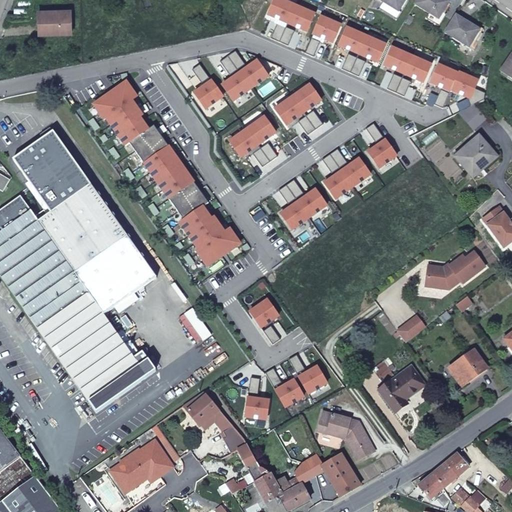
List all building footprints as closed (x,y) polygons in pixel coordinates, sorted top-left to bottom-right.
[(277,15),(289,19),(295,4),(285,0),(273,0),(268,13),(276,17),(277,15)] [(384,0),(399,9),(404,0),(384,0)] [(448,0),(417,0),(416,3),(429,11),(439,17),(442,11),(449,0),(448,0)] [(295,4),(289,19),(300,24),(299,27),(307,30),(315,13),(295,4)] [(39,11),(40,32),(71,32),(70,10),(39,11)] [(445,12),(442,11),(439,17),(429,11),(426,15),(438,23),(445,12)] [(456,14),(446,31),(469,45),(479,29),(456,14)] [(321,15),(315,31),(326,36),(325,38),(333,42),(341,24),(321,15)] [(278,22),(271,37),(279,41),(286,26),(278,22)] [(286,26),(279,41),(288,44),(294,29),(286,26)] [(349,46),(360,51),(367,35),(347,27),(340,44),(348,48),(349,46)] [(367,35),(360,51),(372,56),(371,58),(379,61),(386,44),(367,35)] [(312,37),(305,52),(314,56),(320,40),(312,37)] [(394,65),(406,70),(412,55),(393,47),(385,64),(393,68),(394,65)] [(245,63),(236,49),(228,55),(238,68),(245,63)] [(349,53),(343,68),(351,72),(358,57),(349,53)] [(238,68),(228,55),(221,60),(231,74),(238,68)] [(412,55),(406,70),(417,75),(416,78),(424,81),(432,63),(412,55)] [(511,55),(502,70),(511,77),(511,55)] [(358,57),(351,72),(359,75),(366,60),(358,57)] [(252,67),(242,74),(251,87),(269,75),(258,59),(251,64),(252,67)] [(209,77),(200,63),(192,68),(202,82),(209,77)] [(441,83),(452,88),(459,73),(440,64),(432,82),(440,85),(441,83)] [(452,88),(452,89),(460,92),(461,90),(469,94),(468,95),(472,106),(474,104),(485,99),(486,91),(476,87),(479,80),(460,71),(459,73),(452,88)] [(395,73),(388,88),(397,92),(403,76),(395,73)] [(251,87),(242,74),(232,81),(230,79),(223,84),(234,100),(251,87)] [(403,76),(397,92),(405,95),(412,80),(403,76)] [(126,82),(92,106),(103,121),(106,119),(117,134),(116,134),(125,148),(130,145),(182,220),(178,223),(188,237),(189,236),(199,251),(196,253),(207,268),(241,244),(230,229),(225,233),(214,218),(210,221),(200,207),(207,202),(154,128),(148,132),(138,119),(142,116),(132,101),(137,97),(126,82)] [(223,96),(213,82),(203,89),(201,87),(194,92),(205,108),(223,96)] [(293,96),(303,110),(313,102),(315,104),(322,99),(311,84),(293,96)] [(442,88),(436,104),(444,107),(451,92),(442,88)] [(293,117),(303,110),(293,96),(276,108),(287,124),(294,119),(293,117)] [(459,112),(474,129),(486,118),(474,104),(472,106),(459,112)] [(307,115),(316,129),(324,123),(314,110),(307,115)] [(299,120),(309,134),(316,129),(307,115),(299,120)] [(247,128),(257,142),(267,135),(269,137),(276,132),(265,116),(247,128)] [(444,120),(436,123),(439,130),(447,126),(444,120)] [(384,136),(375,123),(367,128),(377,142),(384,136)] [(247,149),(257,142),(247,128),(230,141),(241,156),(248,151),(247,149)] [(50,209),(53,214),(94,185),(56,132),(16,160),(50,209)] [(477,167),(494,152),(479,135),(455,156),(472,176),(480,170),(477,167)] [(261,148),(270,161),(278,156),(268,142),(261,148)] [(398,155),(388,142),(378,149),(376,147),(369,152),(380,168),(398,155)] [(253,153),(263,166),(270,161),(261,148),(253,153)] [(348,162),(338,148),(331,154),(340,167),(348,162)] [(497,156),(494,152),(477,167),(480,170),(497,156)] [(340,167),(331,154),(323,159),(333,172),(340,167)] [(354,165),(344,173),(354,186),(371,174),(360,158),(353,163),(354,165)] [(10,178),(0,172),(0,187),(3,190),(10,178)] [(354,186),(344,173),(334,180),(332,178),(325,183),(336,199),(354,186)] [(304,193),(294,179),(287,185),(296,198),(304,193)] [(94,185),(53,214),(41,223),(37,218),(23,197),(0,213),(0,273),(99,412),(158,370),(151,360),(141,366),(134,355),(139,352),(124,331),(119,334),(106,316),(119,306),(115,301),(109,305),(106,300),(99,305),(77,275),(96,262),(118,247),(131,238),(94,185)] [(296,198),(287,185),(279,190),(289,203),(296,198)] [(310,196),(300,203),(310,217),(327,205),(316,189),(309,194),(310,196)] [(310,217),(300,203),(290,211),(289,209),(281,214),(292,229),(310,217)] [(511,223),(499,206),(483,218),(504,247),(511,240),(511,223)] [(41,223),(53,214),(50,209),(37,218),(41,223)] [(160,278),(131,238),(118,247),(96,262),(77,275),(99,305),(106,300),(109,305),(115,301),(119,306),(160,278)] [(427,277),(435,287),(441,282),(445,287),(451,288),(462,280),(464,283),(486,266),(475,251),(466,257),(464,255),(451,265),(452,267),(447,270),(445,267),(429,265),(427,277)] [(426,286),(435,287),(427,277),(426,286)] [(466,296),(455,305),(460,311),(471,303),(466,296)] [(250,313),(260,327),(270,320),(272,322),(279,317),(268,301),(250,313)] [(447,311),(439,317),(443,322),(451,316),(447,311)] [(419,332),(425,328),(416,316),(410,320),(419,332)] [(405,343),(419,332),(410,320),(396,331),(405,343)] [(271,326),(263,331),(273,345),(281,340),(271,326)] [(462,385),(487,367),(474,350),(449,368),(462,385)] [(305,369),(297,355),(289,360),(297,374),(305,369)] [(311,373),(300,379),(309,393),(327,383),(317,366),(310,370),(311,373)] [(395,411),(407,403),(404,399),(424,384),(411,366),(379,390),(395,411)] [(282,383),(274,369),(266,373),(274,388),(282,383)] [(259,395),(261,379),(252,378),(250,394),(259,395)] [(288,386),(277,393),(286,407),(304,396),(294,380),(287,384),(288,386)] [(225,432),(236,452),(239,451),(250,446),(246,439),(207,393),(186,407),(203,427),(204,426),(211,421),(215,425),(218,422),(228,431),(225,432)] [(262,402),(250,400),(248,417),(269,419),(271,400),(262,399),(262,402)] [(359,421),(325,412),(319,431),(347,438),(360,460),(378,449),(359,421)] [(215,425),(211,421),(204,426),(207,430),(215,425)] [(0,473),(23,457),(0,426),(0,473)] [(162,477),(176,468),(158,441),(134,455),(132,458),(125,461),(124,464),(113,471),(128,494),(159,473),(162,477)] [(250,446),(239,451),(251,474),(246,477),(250,485),(256,482),(257,483),(274,474),(261,467),(250,446)] [(344,498),(363,486),(343,454),(325,465),(328,471),(340,491),(344,498)] [(448,463),(460,477),(472,467),(460,454),(448,463)] [(325,465),(319,456),(306,464),(297,473),(304,484),(305,485),(328,471),(325,465)] [(448,463),(435,474),(447,489),(453,483),(460,477),(448,463)] [(278,482),(274,474),(257,483),(272,511),(288,511),(280,497),(285,494),(278,482)] [(447,489),(435,474),(421,486),(433,500),(447,489)] [(64,511),(37,476),(0,504),(0,511),(64,511)] [(287,477),(278,482),(285,494),(280,497),(288,511),(290,511),(313,500),(305,485),(304,484),(294,490),(287,477)] [(242,490),(236,481),(229,485),(234,494),(242,490)] [(166,482),(123,511),(130,511),(168,485),(166,482)] [(455,499),(469,511),(475,511),(479,508),(482,506),(473,499),(463,489),(455,499)] [(333,504),(344,498),(340,491),(329,497),(333,504)] [(479,492),(473,499),(482,506),(488,499),(479,492)] [(387,495),(384,499),(380,505),(378,511),(424,511),(425,509),(417,508),(417,511),(400,507),(401,499),(387,495)]
